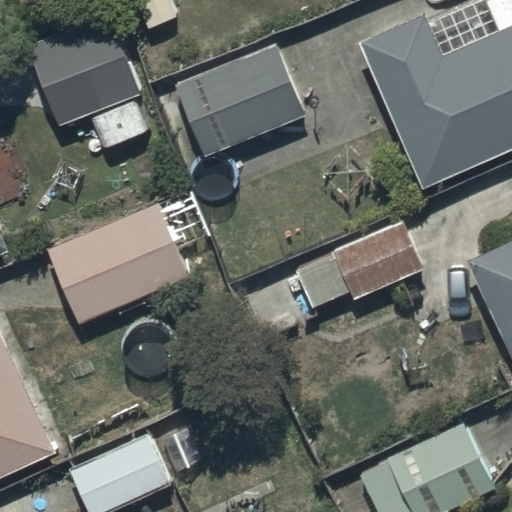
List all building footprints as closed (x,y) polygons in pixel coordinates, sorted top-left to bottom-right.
[(168,0),(131,0),(143,30),(175,17),(168,0)] [(419,10),(353,37),(415,186),(511,145),(511,0),(481,0),(478,1),(490,28),(435,50),(419,10)] [(112,8),(20,43),(50,125),(86,112),(98,146),(142,129),(129,95),(143,90),(112,8)] [(168,84),(196,155),(302,114),(274,44),(168,84)] [(38,250),(70,322),(189,269),(178,245),(206,232),(185,185),(38,250)] [(291,269),(306,305),(345,289),(349,299),(418,270),(398,223),(291,269)] [(511,233),(458,258),(507,366),(511,363),(511,233)] [(0,471),(45,452),(0,349),(0,471)] [(370,511),(445,511),(443,507),(488,486),(485,480),(490,478),(468,428),(460,432),(455,421),(382,455),(384,461),(353,475),(370,511)] [(62,468),(81,511),(98,511),(170,480),(148,430),(62,468)]
